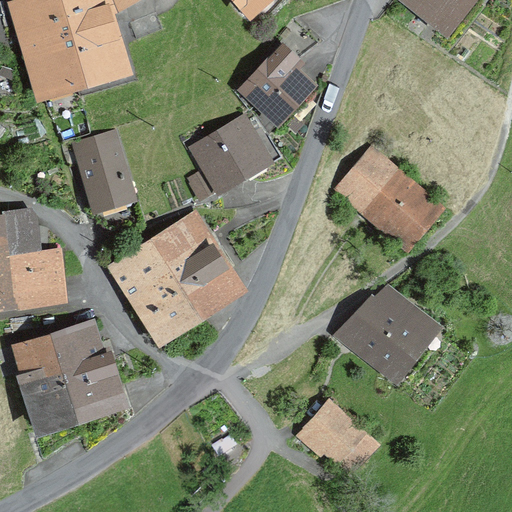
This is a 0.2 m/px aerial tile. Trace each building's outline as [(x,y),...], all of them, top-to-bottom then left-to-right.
[(79,84),(54,0),(33,0),(12,6),(38,96),(79,84)] [(54,0),(79,84),(124,71),(103,0),(54,0)] [(414,0),(449,26),(469,0),(414,0)] [(280,49),(245,85),(277,116),(306,84),(289,67),(318,41),(293,17),(272,43),(280,49)] [(242,123),(189,154),(200,171),(203,169),(208,166),(219,184),(276,151),(261,127),(249,134),(242,123)] [(114,137),(79,147),(96,204),(130,194),(114,137)] [(373,150),(337,192),(404,250),(441,209),(373,150)] [(203,169),(200,171),(190,177),(201,197),(214,189),(203,169)] [(3,216),(4,222),(12,299),(59,294),(55,257),(32,260),(27,213),(3,216)] [(154,243),(198,310),(242,284),(198,216),(154,243)] [(4,222),(0,222),(0,300),(12,299),(4,222)] [(154,243),(117,266),(162,335),(198,310),(154,243)] [(387,292),(345,342),(398,385),(439,334),(387,292)] [(52,333),(76,413),(120,399),(106,354),(99,356),(89,322),(52,333)] [(52,333),(16,344),(40,424),(76,413),(52,333)] [(329,406),(302,436),(337,467),(364,436),(329,406)]
